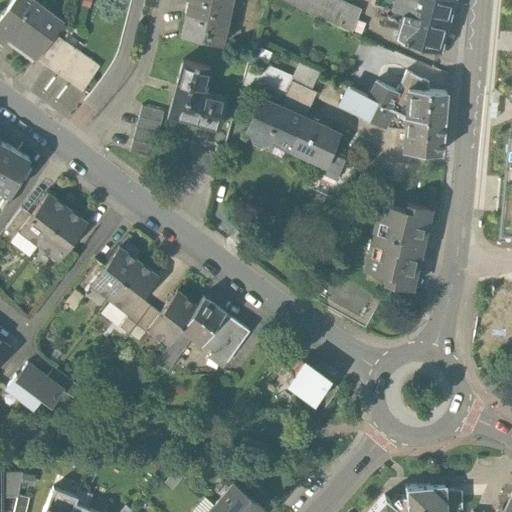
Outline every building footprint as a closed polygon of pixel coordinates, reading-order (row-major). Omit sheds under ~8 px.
[(37,0),(13,0),(0,17),(0,42),(3,45),(8,39),(37,60),(56,34),(66,21),(37,0)] [(189,0),(183,27),(183,34),(221,43),(221,41),(220,40),(229,0),(189,0)] [(362,7),(345,0),(283,0),(352,30),(362,7)] [(371,0),(371,2),(378,4),(377,13),(380,23),(396,28),(401,10),(395,8),(396,0),(371,0)] [(452,0),(396,0),(395,8),(401,10),(396,28),(394,36),(403,41),(438,51),(452,0)] [(56,34),(37,60),(81,91),(100,66),(56,34)] [(261,52),(266,44),(259,41),(255,48),(261,52)] [(297,61),(280,51),(277,55),(295,65),(297,61)] [(183,58),(168,116),(219,129),(228,95),(207,90),(213,66),(183,58)] [(243,78),(279,92),(288,69),(268,61),(264,71),(248,65),(243,78)] [(410,86),(428,88),(428,80),(405,69),(395,88),(375,78),(367,95),(392,108),(405,114),(410,86)] [(282,102),(306,113),(316,91),(292,80),(282,102)] [(392,108),(367,95),(348,84),(339,102),(383,124),(385,122),(392,108)] [(410,86),(405,114),(443,117),(445,90),(428,88),(410,86)] [(282,102),(261,93),(246,129),(250,132),(252,140),(265,146),(273,141),(289,148),(306,113),(282,102)] [(142,106),(130,151),(152,157),(163,112),(142,106)] [(392,108),(385,122),(404,124),(405,114),(392,108)] [(343,130),(306,113),(289,148),(315,160),(312,168),(335,178),(345,157),(333,151),(343,130)] [(404,124),(402,147),(440,151),(443,117),(405,114),(404,124)] [(511,130),(511,131),(501,230),(511,229),(511,130)] [(0,207),(31,158),(0,138),(0,207)] [(222,152),(191,144),(185,168),(215,176),(222,152)] [(69,206),(49,191),(32,215),(18,231),(38,246),(69,206)] [(405,202),(404,208),(382,202),(378,218),(375,217),(367,251),(371,252),(367,267),(389,273),(387,281),(410,287),(429,207),(405,202)] [(18,231),(32,215),(21,206),(3,228),(14,237),(18,231)] [(69,206),(38,246),(58,261),(68,247),(88,221),(69,206)] [(139,261),(120,246),(106,265),(90,285),(109,299),(139,261)] [(78,254),(68,247),(58,261),(51,270),(61,277),(78,254)] [(90,285),(106,265),(95,257),(73,284),(84,293),(90,285)] [(139,261),(109,299),(127,313),(140,297),(157,275),(139,261)] [(324,266),(308,295),(365,326),(381,297),(324,266)] [(182,329),(199,307),(178,292),(161,313),(147,330),(168,346),(182,329)] [(161,313),(140,297),(127,313),(118,324),(139,341),(147,330),(161,313)] [(225,314),(204,299),(199,307),(182,329),(192,338),(202,345),(225,314)] [(248,331),(225,314),(202,345),(211,351),(208,356),(222,366),(248,331)] [(168,369),(192,338),(182,329),(168,346),(157,361),(168,369)] [(328,377),(298,356),(280,379),(310,401),(328,377)] [(48,375),(28,360),(6,389),(33,410),(42,398),(53,406),(66,389),(48,375)] [(54,368),(48,375),(66,389),(73,394),(78,387),(54,368)] [(26,470),(0,469),(0,497),(17,498),(26,470)] [(231,484),(254,505),(264,494),(241,474),(231,484)] [(382,495),(368,511),(460,511),(459,489),(447,489),(446,483),(404,485),(404,492),(395,493),(388,500),(382,495)] [(51,484),(38,511),(73,511),(80,497),(51,484)] [(261,511),(254,505),(231,484),(212,505),(219,511),(261,511)] [(497,511),(511,511),(511,493),(508,491),(497,511)] [(108,511),(109,509),(80,497),(73,511),(108,511)] [(23,511),(27,501),(17,498),(12,511),(23,511)]
